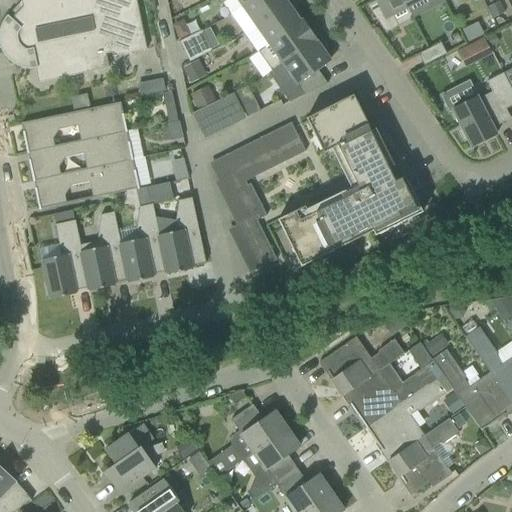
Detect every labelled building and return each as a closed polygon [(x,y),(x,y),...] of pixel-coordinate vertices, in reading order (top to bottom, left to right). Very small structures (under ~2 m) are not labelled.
[(11,20),(8,17),(6,19),(4,21),(2,24),(1,27),(0,30),(0,46),(0,48),(1,51),(3,53),(5,56),(6,59),(9,61),(11,63),(14,65),(16,66),(19,68),(22,69),(25,69),(29,70),(32,70),(35,70),(38,84),(109,69),(106,55),(112,54),(113,57),(147,51),(136,0),(20,0),(22,7),(11,20)] [(245,0),(240,4),(255,26),(287,4),(284,0),(245,0)] [(408,9),(403,0),(374,0),(379,8),(371,12),(386,33),(398,27),(393,16),(408,9)] [(403,0),(408,9),(424,0),(426,1),(427,0),(403,0)] [(379,8),(376,2),(369,6),(372,12),(379,8)] [(488,9),(494,20),(505,14),(500,3),(488,9)] [(287,4),(255,26),(269,45),(302,22),(293,9),(292,10),(287,4)] [(180,41),(190,36),(186,29),(182,21),(172,26),(180,41)] [(302,22),(269,45),(258,53),(272,72),(316,41),(302,22)] [(468,43),(480,38),(474,25),(462,31),(468,43)] [(190,63),(212,52),(201,31),(179,42),(190,63)] [(495,36),(486,40),(490,48),(499,43),(495,36)] [(317,71),(330,62),(316,41),(272,72),(268,75),(288,104),(305,97),(327,85),(317,71)] [(424,67),(447,56),(441,44),(418,55),(424,67)] [(470,45),(456,52),(465,69),(479,62),(470,45)] [(196,82),(188,66),(182,69),(190,85),(196,82)] [(511,69),(503,74),(511,91),(511,69)] [(511,106),(511,91),(503,74),(488,82),(494,92),(479,99),(478,97),(452,111),(462,130),(459,131),(464,141),(467,140),(471,148),(496,135),(493,128),(511,119),(506,109),(511,106)] [(150,82),(152,94),(165,92),(163,80),(150,82)] [(234,94),(247,119),(260,112),(248,87),(234,94)] [(211,104),(203,89),(190,96),(198,111),(211,104)] [(87,95),(71,99),(73,111),(89,107),(87,95)] [(372,134),(371,132),(364,117),(356,121),(345,100),(306,120),(315,138),(322,134),(330,151),(337,148),(359,192),(300,221),(296,212),(277,221),(297,260),(317,249),(322,258),(339,249),(334,240),(353,231),(357,240),(373,233),(375,237),(404,223),(399,214),(418,205),(405,178),(399,181),(393,168),(394,167),(386,150),(377,155),(368,136),(372,134)] [(27,132),(23,133),(27,155),(29,155),(29,154),(32,154),(127,134),(121,104),(22,125),(22,126),(26,125),(27,132)] [(178,122),(175,109),(166,111),(169,124),(178,122)] [(179,123),(168,125),(171,141),(183,138),(179,123)] [(33,183),(35,183),(38,182),(133,162),(127,134),(32,154),(34,160),(29,161),(33,183)] [(277,261),(257,222),(267,217),(251,185),(248,186),(246,183),(305,153),(300,141),(232,175),(253,218),(245,223),(267,266),(277,261)] [(137,190),(137,191),(139,190),(133,162),(38,182),(40,188),(35,189),(39,211),(41,211),(135,191),(137,190)] [(185,167),(173,170),(176,182),(188,179),(185,167)] [(153,205),(153,206),(173,201),(169,184),(149,188),(153,205)] [(153,205),(149,188),(139,190),(137,191),(137,190),(135,191),(139,208),(153,205)] [(159,237),(168,276),(193,270),(192,267),(206,264),(192,199),(178,202),(175,223),(177,233),(159,237)] [(121,245),(129,284),(154,279),(154,275),(165,273),(166,276),(168,276),(159,237),(153,206),(153,205),(139,208),(136,229),(139,241),(121,245)] [(61,225),(74,222),(72,212),(59,214),(61,225)] [(129,284),(121,245),(114,213),(100,216),(98,237),(99,242),(81,246),(90,292),(115,287),(115,284),(127,281),(127,284),(129,284)] [(75,222),(74,222),(61,225),(55,226),(61,257),(41,261),(46,284),(43,284),(46,298),(49,297),(50,301),(77,295),(76,292),(88,289),(88,293),(90,292),(81,246),(75,222)] [(448,312),(455,320),(462,320),(465,312),(460,306),(450,308),(448,312)] [(387,324),(395,335),(406,327),(398,316),(387,324)] [(511,357),(502,365),(497,358),(498,355),(479,328),(465,338),(489,374),(490,373),(511,405),(511,357)] [(356,338),(318,364),(327,377),(329,375),(343,396),(341,397),(379,372),(404,355),(394,341),(378,352),(377,355),(372,347),(367,347),(364,349),(356,338)] [(425,352),(430,359),(444,349),(436,338),(428,344),(426,341),(421,345),(425,352)] [(408,352),(413,360),(425,352),(421,345),(420,344),(408,352)] [(504,419),(511,413),(511,405),(490,373),(489,374),(479,381),(476,377),(466,384),(464,381),(465,378),(446,351),(432,361),(442,376),(452,390),(454,394),(464,407),(481,432),(502,417),(504,419)] [(366,429),(437,380),(428,366),(400,385),(392,391),(386,382),(379,372),(341,397),(350,410),(352,408),(366,429)] [(442,376),(437,380),(366,429),(381,450),(379,451),(387,463),(425,437),(424,437),(417,427),(412,428),(406,419),(417,412),(420,412),(447,394),(452,390),(442,376)] [(234,406),(246,398),(242,393),(228,397),(234,406)] [(452,415),(464,407),(454,394),(442,402),(452,415)] [(286,431),(273,412),(262,420),(253,406),(231,421),(239,433),(234,436),(231,441),(231,447),(242,462),(254,453),(286,431)] [(459,415),(450,422),(457,431),(466,425),(459,415)] [(449,420),(424,437),(425,437),(387,463),(387,464),(389,462),(393,467),(404,483),(402,484),(410,497),(429,483),(432,488),(450,475),(440,459),(435,461),(429,452),(440,445),(443,445),(459,434),(457,431),(450,422),(449,420)] [(253,501),(276,485),(297,470),(288,457),(299,449),(286,431),(254,453),(261,464),(248,495),(253,501)] [(115,465),(104,473),(119,495),(156,469),(140,448),(138,449),(128,435),(105,451),(115,465)] [(189,439),(175,449),(183,460),(197,450),(189,439)] [(490,450),(483,440),(473,447),(480,457),(490,450)] [(233,462),(222,450),(210,461),(221,473),(233,462)] [(188,461),(191,465),(198,467),(205,462),(199,453),(188,461)] [(0,511),(16,511),(30,502),(30,503),(31,502),(19,487),(5,473),(0,468),(0,511)] [(276,485),(294,511),(304,511),(330,494),(317,476),(306,483),(297,470),(276,485)] [(164,481),(127,506),(131,511),(182,511),(177,504),(179,503),(164,481)] [(342,511),(330,494),(304,511),(342,511)] [(246,500),(239,504),(242,508),(249,504),(246,500)]
